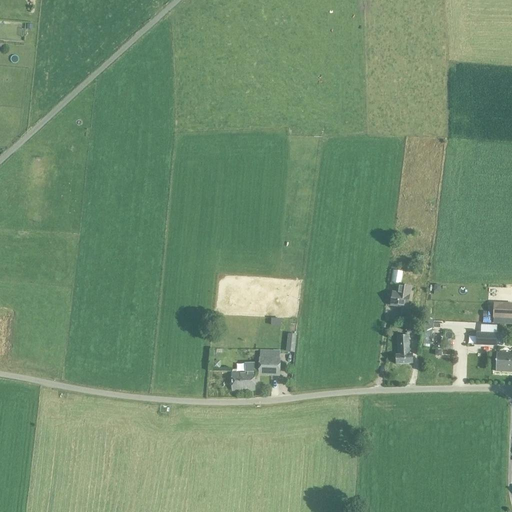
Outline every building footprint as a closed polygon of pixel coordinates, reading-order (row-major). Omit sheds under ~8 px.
[(392,271),(391,283),(401,284),(403,272),(392,271)] [(392,293),(390,306),(408,308),(410,287),(398,286),(397,294),(392,293)] [(511,304),(494,303),(493,319),(511,319),(511,304)] [(410,318),(405,319),(405,331),(414,331),(415,313),(411,313),(410,318)] [(431,345),(432,321),(424,321),(421,345),(431,345)] [(477,333),(476,345),(496,346),(497,334),(477,333)] [(293,353),(296,335),(289,334),(287,352),(293,353)] [(397,337),(398,355),(396,356),(396,365),(412,364),(412,355),(409,355),(408,336),(397,337)] [(499,346),(499,353),(497,353),(496,372),(511,372),(511,353),(509,353),(509,347),(507,345),(501,345),(499,346)] [(280,360),(273,360),(273,350),(260,350),(260,357),(259,357),(258,375),(279,376),(280,360)] [(254,373),(253,373),(252,372),(254,372),(253,364),(244,364),(244,372),(247,372),(247,374),(231,374),(232,391),(254,391),(254,373)]
